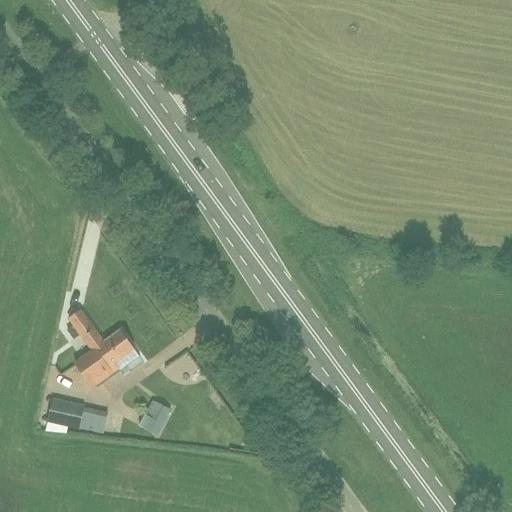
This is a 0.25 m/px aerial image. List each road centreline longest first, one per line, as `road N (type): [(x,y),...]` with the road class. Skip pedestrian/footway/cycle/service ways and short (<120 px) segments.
road 1 (primary): [(443,511),(98,42)]
road 2 (unclassified): [(353,511),(39,82)]
